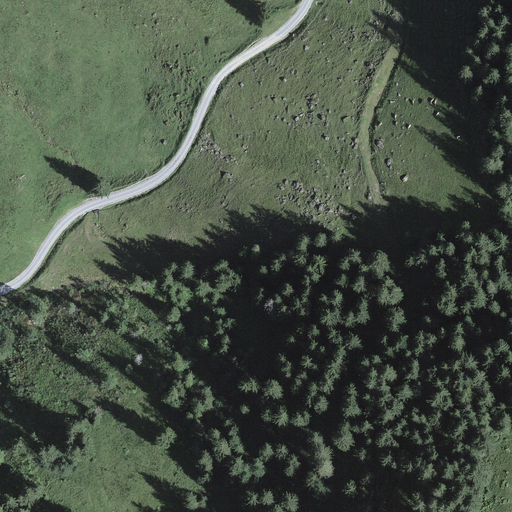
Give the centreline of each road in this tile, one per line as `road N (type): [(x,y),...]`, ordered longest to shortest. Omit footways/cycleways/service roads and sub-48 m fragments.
road 1 (track): [(342,511),(328,474),(324,413),(381,313),(403,297),(403,272),(365,148),(371,103),(396,47),(400,0)]
road 2 (track): [(0,290),(29,271),(71,216),(163,177),(220,75),(279,35),(307,0)]
